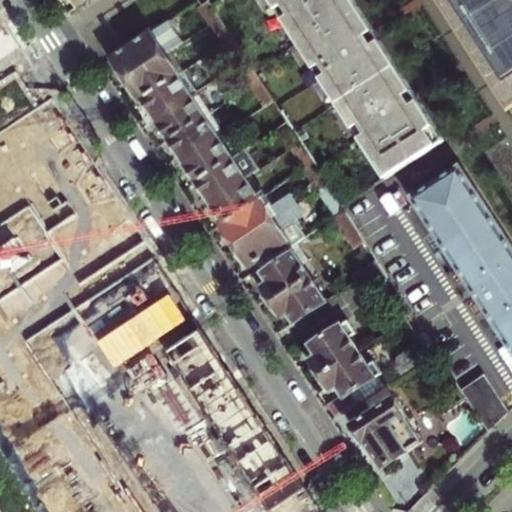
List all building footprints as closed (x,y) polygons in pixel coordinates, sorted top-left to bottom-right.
[(273,0),(389,176),(398,170),(446,138),(419,96),(378,34),(356,0),(273,0)] [(511,0),(444,0),(511,103),(511,0)] [(123,66),(130,77),(148,65),(146,62),(166,49),(168,52),(172,49),(183,42),(169,20),(132,44),(123,50),(116,55),(123,66)] [(136,86),(143,97),(181,72),(172,57),(176,54),(172,49),(168,52),(166,49),(146,62),(148,65),(130,77),(136,86)] [(150,108),(157,119),(176,107),(174,104),(193,91),(194,93),(199,89),(195,84),(191,87),(181,72),(143,97),(150,108)] [(164,129),(170,138),(208,113),(199,99),(203,96),(199,89),(194,93),(193,91),(174,104),(176,107),(157,119),(164,129)] [(159,260),(55,101),(0,137),(0,160),(94,303),(159,260)] [(177,149),(185,161),(203,149),(200,144),(220,131),(221,133),(226,130),(222,125),(218,127),(208,113),(170,138),(177,149)] [(191,171),(198,181),(236,156),(226,140),(230,138),(226,130),(221,133),(220,131),(200,144),(203,149),(185,161),(191,171)] [(205,192),(212,202),(231,190),(228,186),(247,174),(248,176),(253,173),(260,168),(247,148),(236,156),(198,181),(205,192)] [(369,240),(345,204),(318,162),(306,169),(358,247),(369,240)] [(416,196),(511,344),(511,238),(464,164),(416,196)] [(219,214),(224,222),(263,197),(253,181),(257,179),(253,173),(248,176),(247,174),(228,186),(231,190),(212,202),(219,214)] [(233,235),(239,245),(258,233),(256,229),(275,216),(277,218),(299,203),(292,192),(269,207),(263,197),(224,222),(233,235)] [(258,259),(262,265),(294,244),(308,235),(298,219),(306,214),(299,203),(277,218),(275,216),(256,229),(258,233),(239,245),(248,258),(252,263),(258,259)] [(291,311),(297,321),(329,300),(298,251),(294,244),(262,265),(270,279),(264,283),(278,305),(285,315),(291,311)] [(355,274),(367,293),(393,276),(381,258),(355,274)] [(306,511),(319,505),(188,304),(155,326),(276,511),(306,511)] [(319,368),(323,374),(362,348),(353,334),(358,331),(350,319),(313,343),(319,353),(313,357),(319,368)] [(20,326),(0,338),(0,439),(47,511),(141,511),(55,379),(20,326)] [(362,348),(323,374),(330,384),(333,390),(340,385),(344,391),(325,404),(334,418),(346,410),(359,402),(352,392),(385,370),(376,357),(370,361),(362,348)] [(511,407),(488,372),(464,387),(492,430),(511,411),(511,407)] [(359,402),(346,410),(366,441),(368,440),(375,451),(385,467),(425,441),(407,414),(409,413),(396,393),(394,395),(387,384),(359,402)]
